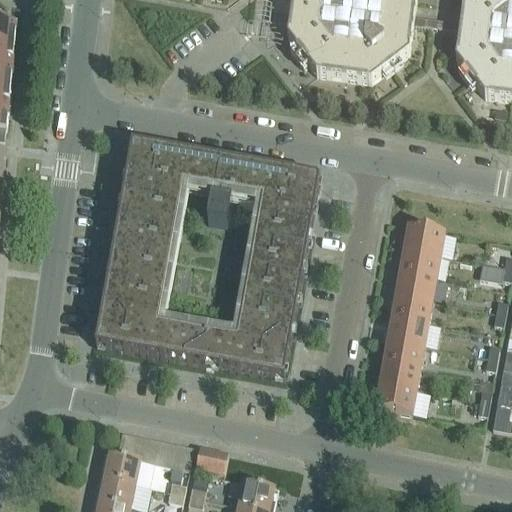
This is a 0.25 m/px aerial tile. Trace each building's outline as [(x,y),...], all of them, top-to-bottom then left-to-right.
[(289,30),(288,42),(317,79),(372,87),(410,58),(413,31),(432,33),(441,34),(459,36),(461,27),(415,21),(416,7),(417,3),(414,0),(293,0),(291,14),(289,30)] [(459,36),(456,63),(485,102),(511,105),(511,0),(474,0),(463,9),(463,13),(461,27),(459,36)] [(0,22),(0,45),(14,46),(16,24),(0,22)] [(0,66),(13,68),(14,46),(0,45),(0,66)] [(0,88),(11,90),(13,68),(0,66),(0,88)] [(0,110),(9,111),(11,90),(0,88),(0,110)] [(9,111),(0,110),(0,145),(4,146),(5,133),(7,133),(9,111)] [(242,170),(189,160),(132,150),(103,309),(98,341),(96,352),(219,374),(284,386),(294,330),(321,184),(269,175),(242,170)] [(405,243),(402,256),(441,263),(445,239),(409,233),(407,243),(405,243)] [(402,269),(400,278),(437,285),(441,263),(402,256),(400,268),(402,269)] [(511,287),(511,285),(511,275),(504,274),(502,286),(511,287)] [(396,288),(394,301),(433,307),(437,285),(400,278),(399,288),(396,288)] [(394,313),(392,323),(429,330),(433,307),(394,301),(392,313),(394,313)] [(506,321),(508,309),(498,307),(496,319),(506,321)] [(504,332),(506,321),(496,319),(494,331),(504,332)] [(388,333),(386,346),(425,352),(429,330),(392,323),(390,333),(388,333)] [(385,363),(384,368),(421,375),(425,352),(386,346),(383,363),(385,363)] [(498,365),(500,353),(490,352),(488,364),(498,365)] [(495,377),(498,365),(488,364),(486,375),(495,377)] [(380,378),(378,390),(417,397),(421,375),(384,368),(382,378),(380,378)] [(378,403),(376,414),(413,421),(417,397),(378,390),(376,403),(378,403)] [(511,412),(511,391),(501,390),(497,411),(511,414),(511,412)] [(489,410),(492,398),(482,397),(480,408),(489,410)] [(487,422),(489,410),(480,408),(478,420),(487,422)] [(511,438),(511,436),(511,425),(495,423),(493,435),(511,438)] [(130,465),(135,441),(122,438),(117,462),(130,465)] [(142,467),(147,443),(135,441),(130,465),(141,467),(142,467)] [(154,470),(158,446),(147,443),(142,467),(154,470)] [(166,472),(170,448),(158,446),(154,470),(166,472)] [(177,474),(182,451),(170,448),(166,472),(177,474)] [(190,477),(194,453),(182,451),(177,474),(190,477)] [(225,481),(229,461),(201,455),(197,475),(225,481)] [(130,465),(117,462),(109,460),(109,461),(106,461),(103,476),(107,476),(105,484),(136,491),(141,467),(130,465)] [(120,511),(131,511),(136,491),(105,484),(104,493),(100,492),(97,507),(120,511)] [(185,500),(187,491),(173,488),(171,497),(185,500)] [(275,497),(276,495),(243,488),(238,511),(239,511),(271,511),(272,511),(275,511),(278,497),(275,497)] [(207,495),(192,492),(191,502),(205,505),(207,495)] [(183,510),(185,500),(171,497),(169,507),(183,510)] [(192,511),(203,511),(205,505),(191,502),(189,511),(192,511)]
